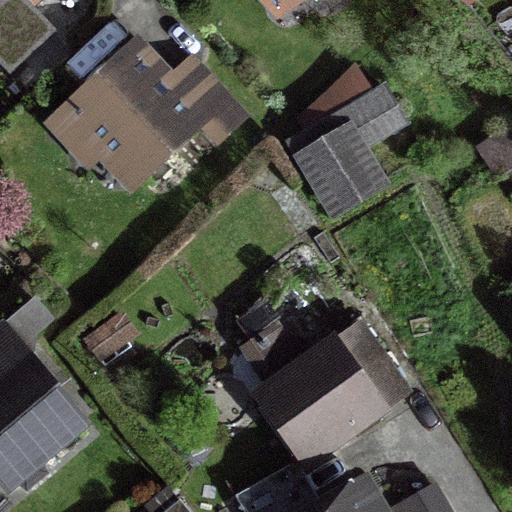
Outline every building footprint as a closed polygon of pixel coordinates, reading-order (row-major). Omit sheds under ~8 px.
[(0,0),(0,25),(10,16),(27,0),(0,0)] [(164,87),(132,53),(66,114),(98,148),(130,182),(195,121),(213,140),(238,117),(219,96),(194,120),(164,87)] [(372,100),(295,145),(333,208),(370,185),(351,151),(389,129),(372,100)] [(478,150),(496,177),(511,166),(511,126),(509,126),(478,150)] [(261,398),(304,460),(401,393),(359,330),(323,355),(270,391),(261,398)] [(76,425),(22,360),(0,377),(0,481),(3,486),(12,479),(23,489),(40,475),(33,461),(76,425)] [(370,511),(361,494),(328,511),(321,511),(318,504),(308,509),(288,473),(236,502),(241,511),(370,511)]
